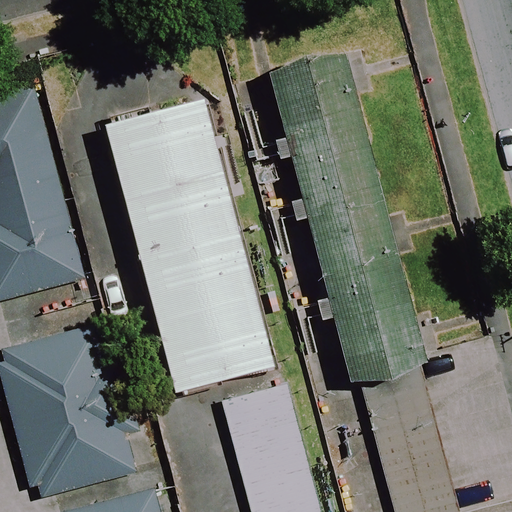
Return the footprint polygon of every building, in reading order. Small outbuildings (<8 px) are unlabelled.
[(426,366),(344,52),(265,72),(347,387),(426,366)] [(0,303),(81,282),(30,92),(0,100),(0,303)] [(268,369),(200,102),(103,127),(172,394),(268,369)] [(103,360),(94,328),(0,353),(0,375),(34,502),(104,483),(129,476),(117,431),(132,427),(113,357),(103,360)] [(319,511),(287,396),(220,415),(247,511),(319,511)] [(154,511),(149,492),(73,511),(154,511)]
